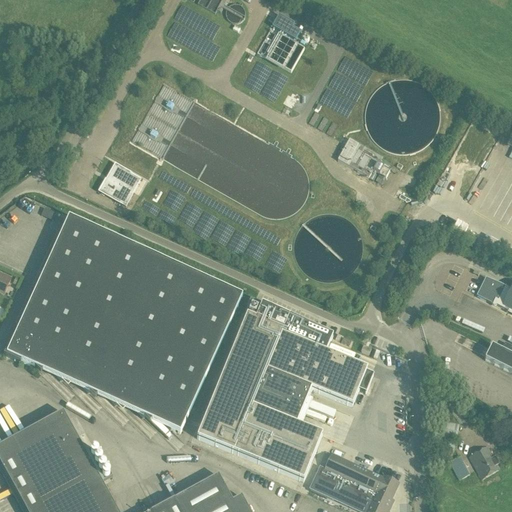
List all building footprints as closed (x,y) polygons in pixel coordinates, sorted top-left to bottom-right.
[(194,0),(211,10),(217,0),(194,0)] [(292,28),(294,25),(279,16),(272,28),(295,42),(300,33),(292,28)] [(304,50),(270,31),(257,54),(291,74),(304,50)] [(133,135),(161,151),(177,125),(193,98),(165,81),(133,135)] [(385,179),(389,173),(377,165),(380,159),(349,141),(337,162),(368,180),(373,172),(385,179)] [(132,195),(141,180),(116,166),(116,165),(115,165),(107,181),(105,180),(98,193),(126,208),(133,196),(132,195)] [(61,216),(57,224),(63,227),(67,218),(61,216)] [(170,431),(179,436),(242,298),(68,220),(6,357),(34,369),(41,362),(61,381),(61,382),(68,375),(88,394),(89,394),(96,387),(115,406),(116,407),(123,400),(142,419),(143,419),(150,412),(170,431)] [(0,294),(4,297),(12,280),(0,274),(0,294)] [(511,292),(486,280),(478,296),(507,311),(511,313),(511,292)] [(303,483),(322,437),(296,427),(311,391),(352,408),(358,392),(366,395),(373,377),(366,374),(367,371),(326,354),(332,338),(251,305),(197,440),(303,483)] [(349,348),(351,343),(343,339),(341,344),(349,348)] [(492,347),(485,361),(511,374),(511,348),(505,345),(501,352),(492,347)] [(371,350),(363,347),(360,353),(368,356),(371,350)] [(62,414),(48,422),(0,448),(0,466),(24,511),(248,511),(241,498),(232,503),(218,478),(154,511),(116,511),(102,486),(112,481),(95,451),(86,457),(62,414)] [(446,422),(443,437),(457,440),(460,425),(446,422)] [(442,453),(441,459),(451,461),(453,455),(454,455),(457,444),(444,441),(442,453)] [(469,458),(482,481),(500,471),(498,466),(499,465),(495,458),(494,458),(488,448),(469,458)] [(320,468),(310,490),(356,511),(389,511),(394,503),(392,502),(394,496),(399,486),(383,479),(383,480),(380,479),(359,470),(331,457),(325,471),(320,468)]
